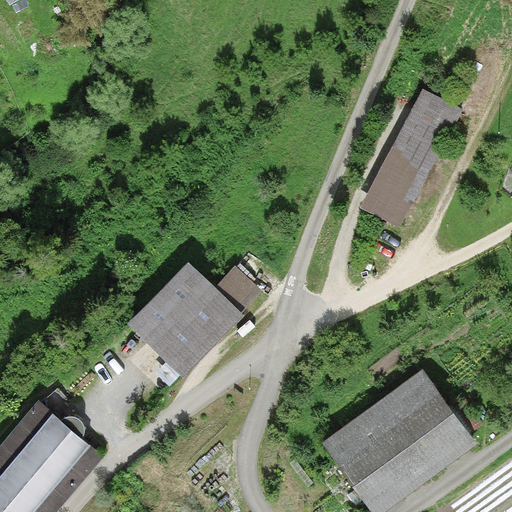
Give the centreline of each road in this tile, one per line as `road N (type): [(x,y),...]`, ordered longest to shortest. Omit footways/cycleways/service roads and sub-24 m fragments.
road 1 (track): [(511,235),(277,346),(314,219),(406,0)]
road 2 (residential): [(259,511),(246,467),(277,346),(163,418),(66,511)]
road 3 (track): [(404,286),(511,71)]
road 4 (residential): [(511,435),(409,511)]
